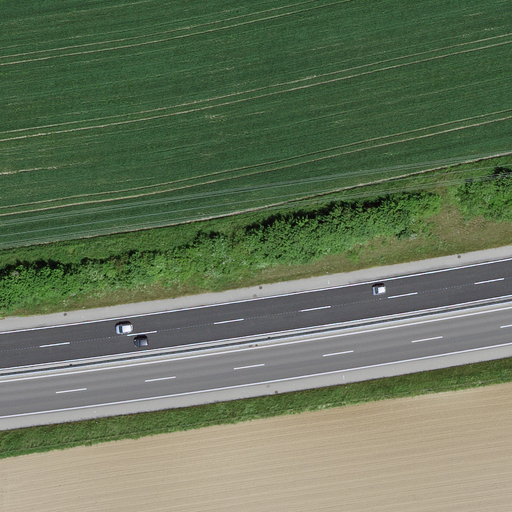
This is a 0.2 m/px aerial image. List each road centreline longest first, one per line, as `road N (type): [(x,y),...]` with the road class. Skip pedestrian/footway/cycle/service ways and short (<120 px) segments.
road 1 (motorway): [(511,276),(0,351)]
road 2 (motorway): [(0,399),(511,324)]
